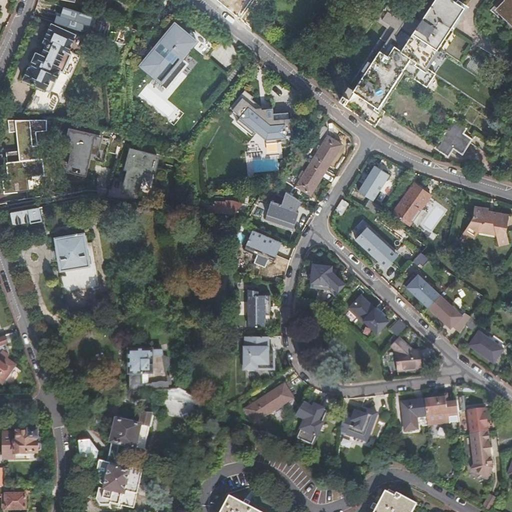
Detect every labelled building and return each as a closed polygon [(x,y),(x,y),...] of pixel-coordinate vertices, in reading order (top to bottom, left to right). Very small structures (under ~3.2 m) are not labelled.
[(451,26),(464,6),(456,0),(439,0),(425,22),(416,16),(413,20),(389,5),(380,19),(389,26),(360,69),(365,72),(355,88),(350,84),(341,98),(345,101),(344,102),(375,124),(384,110),(377,105),(397,75),(401,78),(408,68),(418,76),(416,78),(426,85),(436,72),(428,66),(440,48),(464,64),(477,44),(476,43),(456,29),(451,26)] [(511,0),(511,1),(510,0),(500,10),(511,22),(511,0)] [(70,25),(74,10),(57,4),(52,19),(70,25)] [(469,9),(464,6),(451,26),(456,29),(469,9)] [(32,59),(23,79),(44,91),(54,70),(51,68),(56,59),(62,62),(74,34),(51,22),(46,32),(41,29),(38,38),(40,39),(37,46),(34,45),(28,57),(32,59)] [(197,43),(175,24),(154,50),(152,47),(151,48),(154,51),(151,54),(153,55),(149,61),(147,59),(140,67),(167,89),(187,65),(182,61),(197,43)] [(474,57),(468,67),(503,91),(510,81),(474,57)] [(444,78),(436,72),(426,85),(435,92),(444,78)] [(469,96),(444,78),(435,92),(460,109),(469,96)] [(47,94),(47,93),(31,90),(29,106),(54,110),(56,95),(47,94)] [(254,97),(245,91),(230,109),(234,112),(233,114),(239,119),(237,123),(253,136),(259,128),(266,134),(267,144),(278,142),(278,139),(287,138),(286,131),(294,130),(292,112),(274,114),(273,107),(270,107),(266,108),(266,110),(262,110),(262,108),(260,106),(252,100),(254,97)] [(43,175),(41,117),(13,119),(15,160),(1,160),(2,192),(26,191),(25,175),(43,175)] [(455,117),(436,146),(448,155),(454,147),(463,153),(473,138),(464,131),(468,126),(455,117)] [(323,119),(317,129),(322,132),(328,123),(323,119)] [(102,136),(69,129),(63,151),(70,153),(66,171),(86,176),(91,158),(97,159),(102,136)] [(313,153),(326,161),(341,137),(328,129),(313,153)] [(159,157),(130,149),(124,170),(127,171),(120,194),(136,198),(143,175),(154,178),(159,157)] [(5,151),(5,159),(15,159),(14,150),(5,151)] [(310,188),(326,161),(313,153),(297,180),(310,188)] [(374,166),(359,191),(374,200),(389,175),(374,166)] [(294,182),(286,178),(281,185),(291,191),(294,187),(294,182)] [(414,179),(392,210),(409,222),(431,192),(414,179)] [(271,201),(265,219),(293,228),(298,213),(296,211),(301,202),(286,193),(282,205),(271,201)] [(345,196),(335,212),(342,216),(352,200),(345,196)] [(34,198),(5,203),(6,209),(35,204),(34,198)] [(367,200),(362,207),(375,216),(378,212),(380,209),(367,200)] [(244,202),(218,202),(219,212),(239,213),(244,202)] [(471,213),(460,224),(470,233),(475,226),(493,232),(494,244),(504,243),(504,231),(508,215),(488,209),(489,206),(474,202),(471,213)] [(18,208),(11,209),(14,222),(32,219),(32,221),(43,220),(43,218),(46,218),(44,204),(41,204),(18,208)] [(369,226),(356,239),(385,268),(398,254),(369,226)] [(85,231),(57,236),(63,274),(66,291),(93,287),(97,286),(102,286),(98,261),(91,262),(90,253),(93,253),(91,242),(93,241),(93,242),(94,242),(94,243),(95,243),(94,241),(87,242),(85,231)] [(281,244),(252,231),(245,248),(258,253),(254,263),(265,267),(269,258),(275,260),(281,244)] [(333,261),(324,259),(317,257),(312,279),(328,283),(332,267),(333,261)] [(404,280),(430,304),(441,293),(416,269),(404,280)] [(264,307),(267,307),(269,307),(269,295),(259,296),(259,292),(248,290),(249,325),(264,324),(264,313),(264,307)] [(364,291),(352,303),(377,328),(390,316),(364,291)] [(475,307),(483,296),(476,291),(468,302),(475,307)] [(441,293),(430,304),(451,325),(462,314),(441,293)] [(481,313),(474,308),(464,323),(471,328),(481,313)] [(391,326),(397,332),(404,325),(398,319),(391,326)] [(464,323),(458,332),(465,337),(471,328),(464,323)] [(482,331),(473,343),(497,360),(506,348),(482,331)] [(9,342),(6,333),(0,335),(0,378),(4,381),(18,363),(9,357),(10,352),(7,342),(9,342)] [(270,337),(244,336),(243,369),(275,370),(275,351),(270,351),(270,337)] [(396,352),(398,372),(423,369),(421,350),(414,350),(400,337),(390,347),(396,352)] [(128,349),(127,390),(150,389),(150,383),(165,383),(166,389),(170,384),(170,379),(165,375),(164,365),(167,362),(165,356),(162,355),(161,353),(150,353),(149,350),(128,349)] [(284,382),(255,402),(264,416),(294,396),(284,382)] [(198,403),(199,399),(178,388),(170,389),(171,395),(198,403)] [(455,392),(457,407),(465,407),(463,391),(455,392)] [(427,410),(427,420),(450,418),(448,392),(425,394),(427,410)] [(417,411),(427,410),(425,394),(403,396),(404,412),(405,424),(418,424),(417,411)] [(313,445),(320,430),(329,411),(313,404),(298,437),(313,445)] [(471,432),(487,431),(485,408),(469,410),(471,432)] [(366,410),(354,436),(369,443),(380,416),(366,410)] [(113,462),(116,462),(121,443),(145,449),(154,411),(144,411),(141,424),(119,418),(109,461),(113,462)] [(38,428),(28,428),(28,430),(3,430),(4,441),(8,441),(8,452),(37,453),(38,428)] [(323,432),(320,430),(313,445),(316,446),(323,432)] [(487,431),(471,432),(473,463),(471,467),(486,475),(491,467),(487,431)] [(81,454),(93,457),(93,454),(94,453),(90,439),(80,439),(81,454)] [(112,464),(104,487),(122,494),(130,471),(112,464)] [(4,485),(0,484),(0,497),(4,497),(4,508),(26,509),(26,492),(20,492),(20,485),(14,485),(4,485)] [(266,511),(231,492),(219,511),(410,511),(411,510),(414,505),(386,489),(383,495),(373,511),(266,511)] [(489,493),(483,507),(491,511),(496,498),(489,493)]
